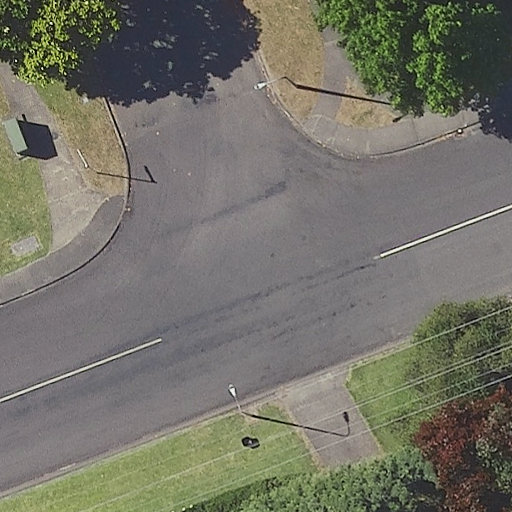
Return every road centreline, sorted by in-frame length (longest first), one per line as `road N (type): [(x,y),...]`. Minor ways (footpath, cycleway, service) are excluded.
road 1 (residential): [(153,0),(268,290)]
road 2 (residential): [(268,290),(0,392)]
road 3 (residential): [(511,202),(268,290)]
